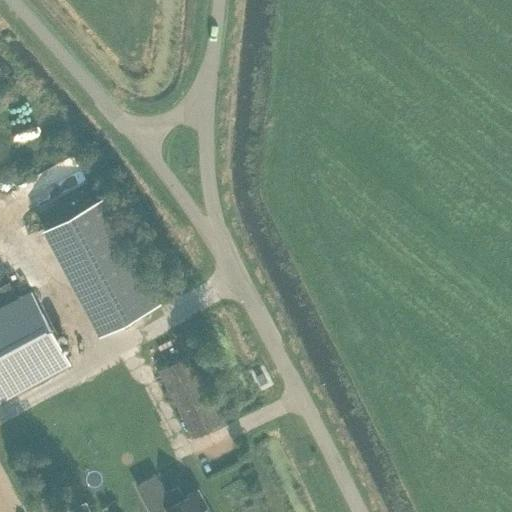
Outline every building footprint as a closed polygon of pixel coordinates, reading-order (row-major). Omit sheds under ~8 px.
[(32,171),(42,199),(89,182),(78,154),(32,171)] [(51,221),(107,327),(160,298),(103,193),(51,221)] [(0,254),(0,285),(11,281),(0,254)] [(0,309),(0,399),(68,363),(30,293),(0,309)] [(222,422),(187,355),(158,370),(193,437),(222,422)] [(167,490),(157,473),(136,484),(151,511),(157,511),(168,506),(170,511),(210,511),(207,505),(206,505),(197,489),(184,496),(181,491),(172,488),(167,490)]
